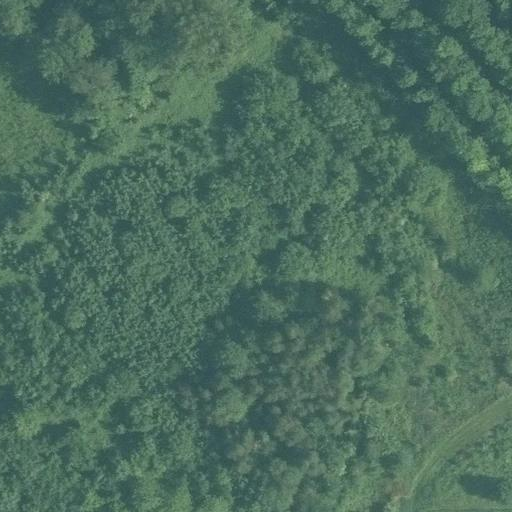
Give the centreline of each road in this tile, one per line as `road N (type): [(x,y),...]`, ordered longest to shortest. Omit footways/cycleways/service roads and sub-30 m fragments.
road 1 (track): [(317,0),(511,211)]
road 2 (track): [(511,405),(440,455),(405,511)]
